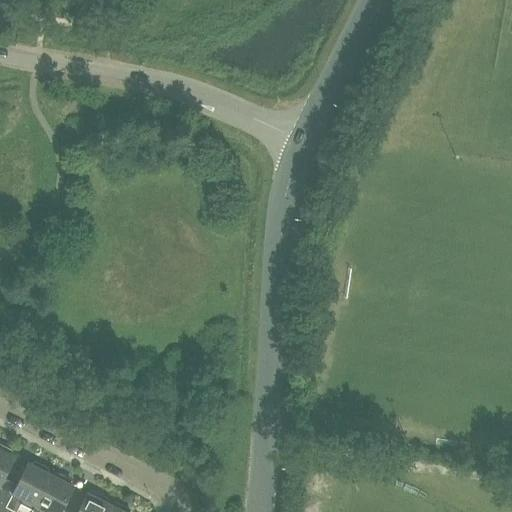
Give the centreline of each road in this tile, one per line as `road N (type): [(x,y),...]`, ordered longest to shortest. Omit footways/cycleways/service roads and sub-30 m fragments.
road 1 (tertiary): [(259,511),(275,227),(292,147)]
road 2 (tertiary): [(292,147),(150,77),(0,56)]
road 3 (residential): [(177,511),(169,488),(0,400)]
road 4 (tertiary): [(292,147),(369,0)]
